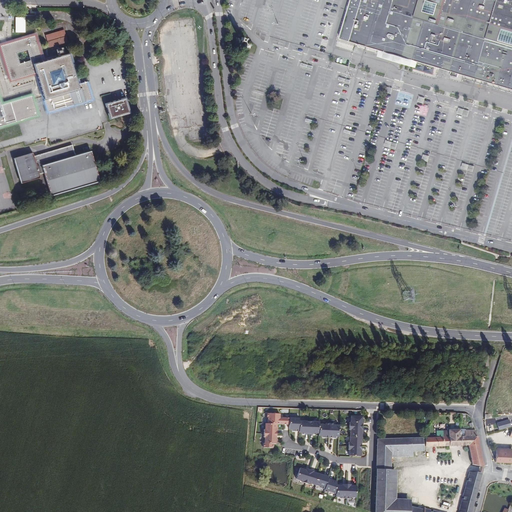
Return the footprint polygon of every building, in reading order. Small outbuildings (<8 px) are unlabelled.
[(511,0),(351,0),(350,6),(340,38),(368,46),(381,50),(379,56),(396,61),(414,66),(415,67),(415,69),(435,74),(437,67),(439,67),(447,70),(449,70),(450,71),(464,74),(475,78),(498,85),(511,88),(511,0)] [(49,47),(68,42),(65,29),(45,34),(49,47)] [(33,75),(31,68),(42,65),(33,37),(10,44),(0,46),(0,53),(9,82),(33,75)] [(92,101),(86,83),(76,87),(67,58),(42,65),(31,68),(45,116),(92,101)] [(0,127),(38,117),(31,98),(1,106),(0,101),(0,127)] [(124,101),(104,108),(109,122),(129,116),(124,101)] [(72,145),(13,162),(20,186),(42,180),(48,201),(100,186),(90,153),(76,158),(72,145)] [(264,423),(273,424),(285,424),(285,418),(275,417),(276,414),(263,413),(263,417),(264,417),(264,423)] [(285,418),(285,424),(291,424),(291,425),(295,426),(296,416),(296,413),(286,413),(285,418)] [(358,415),(347,415),(347,421),(345,421),(345,425),(358,425),(358,415)] [(306,416),(296,416),(295,426),(295,427),(301,427),(301,428),(305,428),(306,416)] [(316,416),(306,416),(305,428),(309,429),(309,427),(315,427),(315,419),(316,416)] [(322,419),(315,419),(315,427),(315,430),(321,430),(321,431),(325,432),(326,418),(322,418),(322,419)] [(329,418),(326,418),(325,432),(329,432),(329,430),(335,430),(336,419),(329,419),(329,418)] [(509,420),(497,423),(499,430),(511,426),(509,420)] [(260,429),(260,433),(272,434),(273,424),(264,423),(261,423),(261,429),(260,429)] [(358,425),(345,425),(345,428),(347,428),(346,435),(358,435),(358,425)] [(468,445),(471,464),(480,465),(484,464),(476,435),(474,429),(459,429),(459,434),(457,434),(455,430),(448,429),(434,430),(434,437),(376,439),(376,469),(387,468),(390,468),(390,457),(412,456),(413,451),(424,451),(423,447),(468,445)] [(272,434),(260,433),(260,437),(261,437),(261,443),(260,443),(260,448),(269,448),(269,443),(272,444),(272,434)] [(358,435),(346,435),(346,441),(345,441),(345,445),(358,445),(358,435)] [(358,445),(345,445),(345,448),(346,449),(346,455),(357,455),(358,445)] [(494,460),(511,462),(511,450),(511,447),(495,446),(494,460)] [(302,482),(306,469),(303,468),(302,469),(296,467),(293,478),(299,480),(299,481),(302,482)] [(312,484),(315,473),(309,471),(310,470),(306,469),(302,482),(306,483),(306,482),(312,484)] [(423,511),(424,508),(409,506),(410,499),(395,499),(397,470),(376,469),(374,510),(373,511),(423,511)] [(423,511),(471,511),(477,490),(482,471),(479,472),(475,471),(470,471),(458,511),(439,511),(424,508),(423,511)] [(322,488),(325,478),(325,476),(315,473),(312,484),(318,486),(318,487),(322,488)] [(333,492),(333,484),(333,481),(325,478),(322,488),(321,490),(325,491),(325,490),(333,492)] [(343,497),(343,483),(340,483),(340,484),(333,484),(333,492),(333,495),(339,496),(339,497),(343,497)] [(347,483),(343,483),(343,497),(347,497),(347,496),(353,496),(354,485),(347,485),(347,483)]
